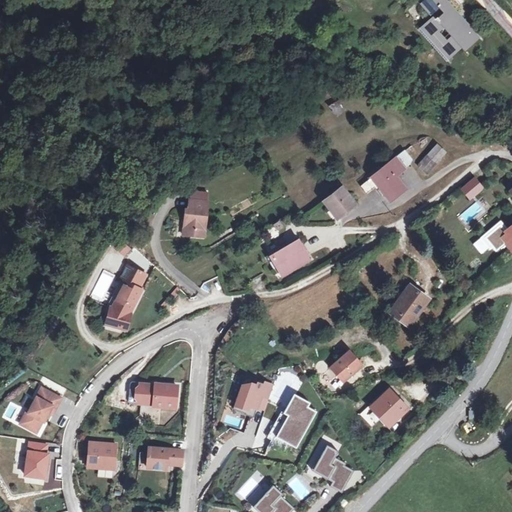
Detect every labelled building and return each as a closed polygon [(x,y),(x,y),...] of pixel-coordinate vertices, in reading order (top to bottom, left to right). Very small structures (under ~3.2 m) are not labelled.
[(445,1),(444,0),(425,0),(425,1),(434,11),(439,6),(445,12),(438,19),(437,17),(436,18),(435,16),(424,25),(433,36),(444,27),(452,36),(442,46),(451,56),(462,47),(465,50),(477,39),(444,3),(445,1)] [(434,11),(425,1),(422,3),(432,13),(434,11)] [(433,36),(424,25),(419,30),(446,61),(451,56),(442,46),(433,36)] [(339,99),(329,105),(335,116),(345,111),(339,99)] [(445,154),(436,146),(418,166),(426,174),(445,154)] [(391,162),(387,165),(395,176),(410,164),(411,159),(405,152),(395,159),(391,162)] [(387,165),(372,178),(378,186),(390,201),(406,189),(395,176),(387,165)] [(378,186),(372,178),(361,186),(367,194),(378,186)] [(482,188),(474,179),(462,189),(470,199),(482,188)] [(355,204),(342,188),(324,201),(331,210),(332,208),(340,217),(355,204)] [(207,193),(192,192),(191,200),(206,202),(207,193)] [(191,200),(190,200),(189,210),(188,217),(186,216),(184,227),(194,228),(194,236),(204,236),(208,202),(206,202),(191,200)] [(332,208),(331,210),(338,218),(340,217),(332,208)] [(511,225),(505,232),(507,234),(502,238),(511,250),(511,225)] [(194,228),(184,227),(184,234),(194,236),(194,228)] [(144,242),(139,237),(133,242),(138,247),(144,242)] [(310,259),(298,240),(271,257),(282,275),(310,259)] [(130,249),(122,242),(117,248),(125,254),(130,249)] [(146,275),(128,265),(121,279),(125,281),(114,304),(116,305),(114,309),(111,308),(107,325),(123,329),(123,327),(127,328),(126,326),(129,316),(143,290),(139,288),(146,275)] [(428,299),(410,286),(391,312),(409,325),(428,299)] [(362,365),(350,351),(331,368),(343,382),(362,365)] [(268,398),(272,383),(264,380),(263,384),(257,382),(256,386),(238,381),(231,406),(246,411),(248,405),(258,407),(261,396),(268,398)] [(174,407),(176,385),(137,381),(134,403),(174,407)] [(62,398),(39,385),(19,423),(36,432),(47,412),(53,415),(62,398)] [(407,408),(390,390),(372,406),(390,425),(407,408)] [(307,402),(294,395),(284,413),(288,415),(276,436),(295,447),(314,414),(303,408),(307,402)] [(48,444),(28,441),(23,474),(42,477),(48,444)] [(116,444),(87,442),(85,466),(114,469),(116,444)] [(336,450),(327,445),(314,470),(335,481),(332,486),(342,490),(351,471),(343,466),(344,463),(332,457),(336,450)] [(183,448),(147,446),(146,468),(166,469),(166,466),(182,467),(183,448)] [(45,489),(62,489),(62,480),(45,481),(45,489)] [(281,493),(271,484),(251,506),(257,511),(285,511),(289,508),(277,497),(281,493)]
